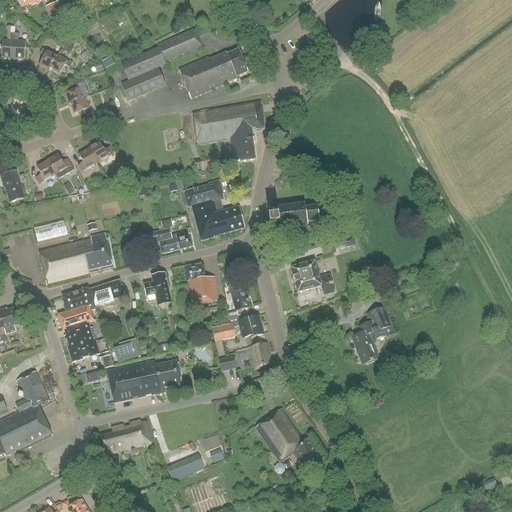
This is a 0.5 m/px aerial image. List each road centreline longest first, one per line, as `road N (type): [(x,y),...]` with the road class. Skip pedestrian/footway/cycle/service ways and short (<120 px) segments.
road 1 (track): [(511,334),(394,111),(346,66)]
road 2 (unclassified): [(41,296),(255,239)]
road 3 (unclassified): [(80,426),(249,390),(288,372)]
road 4 (tertiary): [(255,239),(282,91),(264,47)]
road 5 (tertiary): [(366,511),(349,467),(288,372)]
road 6 (tertiary): [(288,372),(255,239)]
road 7 (residential): [(80,426),(41,296)]
